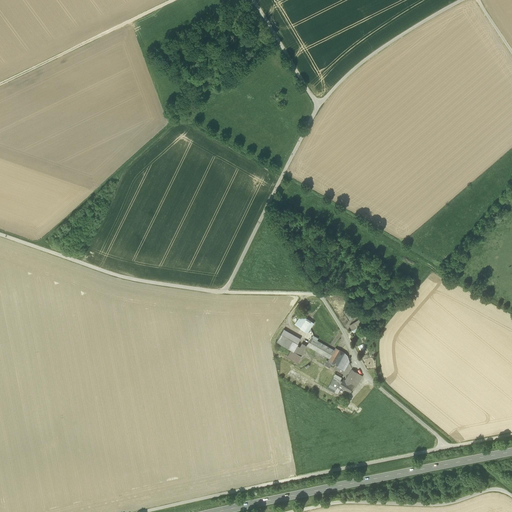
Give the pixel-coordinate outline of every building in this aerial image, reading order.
[(343,311),(349,320),(356,316),(355,314),(351,306),(343,311)] [(300,328),(307,318),(301,315),(294,324),(300,328)] [(305,331),(311,321),(307,318),(300,328),(305,331)] [(314,323),(311,321),(305,331),(307,333),(314,323)] [(357,327),(354,322),(349,326),(352,330),(357,327)] [(277,342),(288,348),(293,340),(297,342),(300,338),(284,329),(277,342)] [(332,363),(338,366),(345,353),(336,347),(334,350),(317,341),(312,338),(312,337),(307,346),(329,358),(328,361),(329,361),(332,363)] [(291,350),(294,351),(298,345),(296,344),(297,342),(293,340),(288,348),(291,350)] [(305,349),(304,349),(300,347),(300,346),(298,345),(294,351),(301,356),(305,349)] [(302,356),(301,356),(294,351),(291,350),(287,356),(298,362),(302,356)] [(344,370),(345,367),(342,365),(347,356),(348,356),(345,353),(338,366),(344,370)] [(350,394),(355,385),(351,384),(356,375),(356,376),(358,373),(352,369),(345,380),(344,379),(342,381),(339,387),(341,388),(350,394)] [(362,376),(358,373),(356,376),(356,375),(351,384),(355,385),(355,386),(362,376)] [(339,387),(342,381),(340,380),(334,376),(327,388),(337,394),(341,388),(339,387)]
